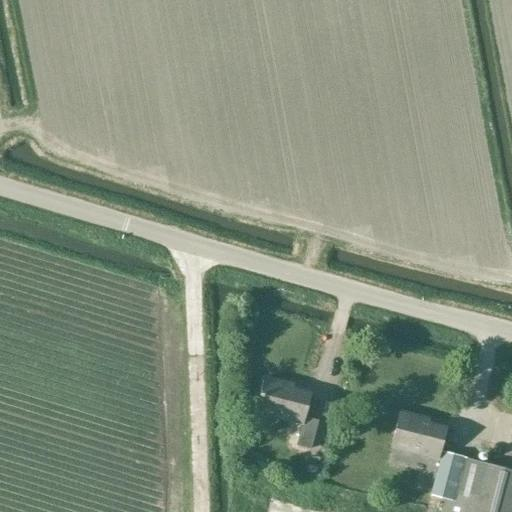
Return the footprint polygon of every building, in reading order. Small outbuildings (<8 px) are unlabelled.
[(254,415),(301,426),(303,426),(305,419),(311,393),(292,388),(293,384),(264,377),(254,415)] [(438,461),(447,426),(429,421),(429,419),(399,412),(390,449),(438,461)] [(319,422),(305,419),(303,426),(301,426),(296,447),(311,450),(319,422)] [(307,451),(284,456),(286,467),(309,463),(307,451)] [(511,511),(511,471),(442,453),(437,477),(455,482),(450,502),(444,500),(440,511),(511,511)]
